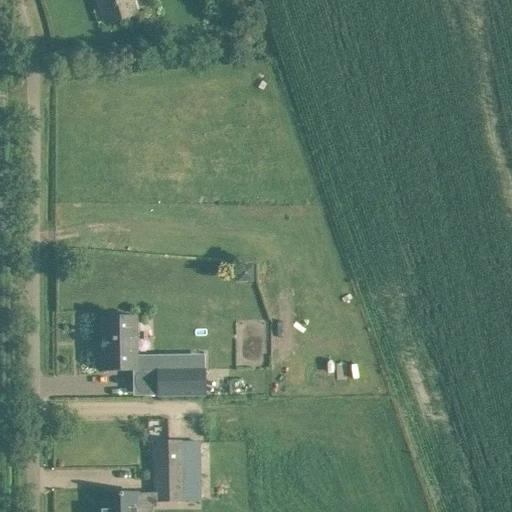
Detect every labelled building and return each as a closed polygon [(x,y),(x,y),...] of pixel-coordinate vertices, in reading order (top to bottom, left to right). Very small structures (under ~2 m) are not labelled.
[(131,0),(98,0),(105,23),(136,14),(131,0)] [(101,317),(102,371),(133,371),(137,371),(137,367),(136,316),(127,316),(127,313),(110,313),(110,317),(101,317)] [(205,369),(157,370),(157,392),(157,396),(204,395),(205,395),(205,369)] [(201,442),(175,442),(155,442),(156,501),(202,500),(201,442)] [(135,511),(136,493),(104,493),(103,511),(135,511)]
